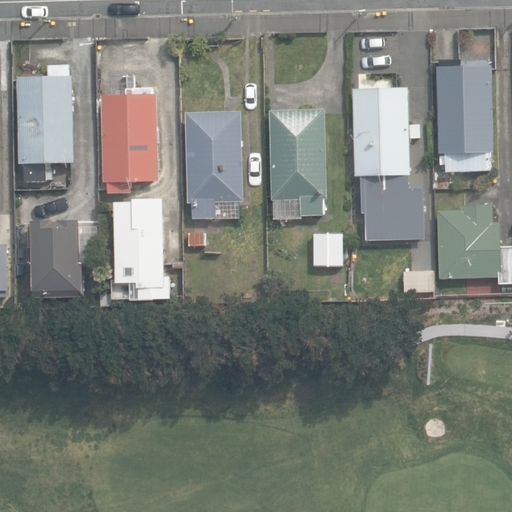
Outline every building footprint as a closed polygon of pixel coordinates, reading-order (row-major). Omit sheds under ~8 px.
[(448,165),(448,171),(493,170),(492,152),(496,152),(494,65),(463,66),(463,60),(441,60),(442,67),(439,67),(440,154),(447,154),(447,156),(442,156),(443,165),(448,165)] [(26,163),(26,182),(48,182),(48,162),(75,163),(74,75),(71,75),(71,64),(50,65),(50,75),(21,75),(22,163),(26,163)] [(99,93),(107,93),(107,81),(98,81),(99,93)] [(363,191),(364,211),(387,210),(387,193),(411,192),(410,175),(413,175),(412,121),(432,121),(431,82),(408,83),(408,88),(355,90),(358,176),(365,176),(366,191),(363,191)] [(156,94),(156,88),(130,88),(130,96),(104,96),(105,182),(110,182),(110,193),(133,193),(133,183),(160,182),(159,94),(156,94)] [(196,201),(196,218),(216,218),(216,201),(245,201),(243,110),(190,111),(191,202),(196,201)] [(304,199),(304,215),(315,214),(327,214),(326,197),(329,197),(328,110),(315,110),(272,110),(274,200),(304,199)] [(434,190),(435,203),(448,202),(447,189),(434,190)] [(168,277),(167,199),(137,199),(137,202),(118,203),(119,280),(115,280),(115,294),(103,294),(103,306),(118,306),(118,299),(173,298),(173,277),(168,277)] [(501,277),(501,283),(511,282),(511,246),(503,247),(502,221),(495,221),(495,204),(463,205),(463,210),(439,210),(441,279),(501,277)] [(36,264),(36,300),(86,300),(86,263),(82,263),(82,220),(61,220),(61,223),(31,222),(31,263),(36,264)] [(190,246),(207,246),(207,232),(190,232),(190,246)] [(317,266),(345,266),(345,233),(317,233),(317,266)] [(0,295),(10,295),(10,242),(0,242),(0,295)] [(405,278),(425,278),(425,264),(405,264),(405,278)]
